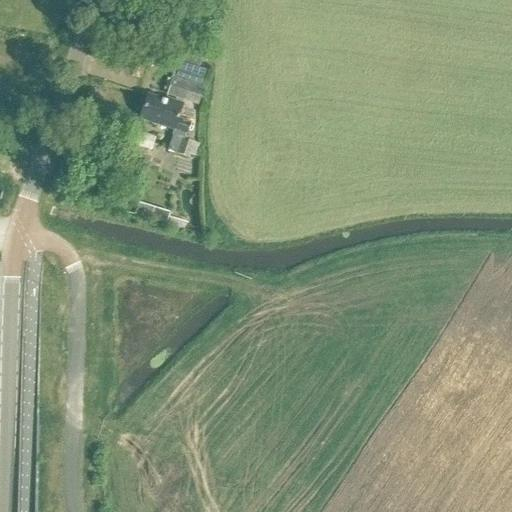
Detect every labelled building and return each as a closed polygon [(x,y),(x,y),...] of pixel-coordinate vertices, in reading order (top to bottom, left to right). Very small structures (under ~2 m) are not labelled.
[(202,91),(208,72),(198,69),(178,62),(171,81),(202,91)] [(202,91),(171,81),(166,97),(197,108),(202,91)] [(164,102),(146,96),(138,120),(174,133),(174,132),(187,136),(191,125),(177,120),(182,106),(165,100),(164,102)] [(139,133),(135,147),(151,153),(155,139),(139,133)] [(194,144),(181,139),(172,136),(166,151),(181,156),(176,169),(185,172),(189,159),(188,159),(194,144)]
